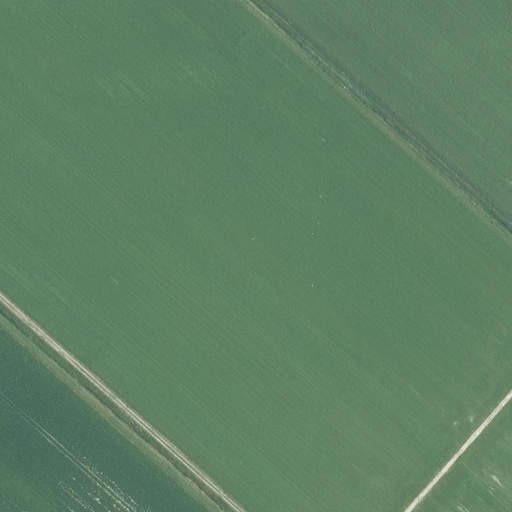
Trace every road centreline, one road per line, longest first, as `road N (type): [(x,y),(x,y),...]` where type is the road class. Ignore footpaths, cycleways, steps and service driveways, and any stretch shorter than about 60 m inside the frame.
road 1 (track): [(0,298),(240,511)]
road 2 (track): [(409,511),(511,395)]
